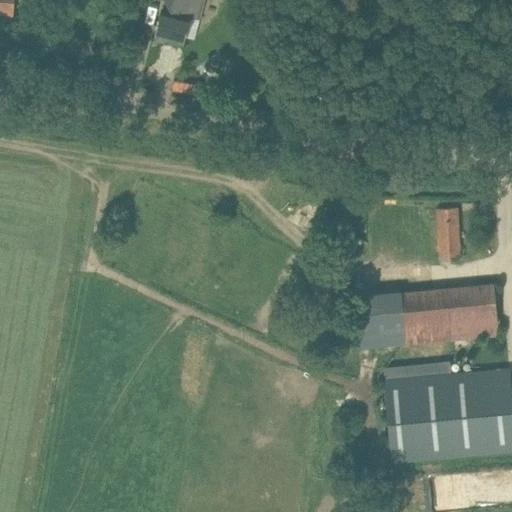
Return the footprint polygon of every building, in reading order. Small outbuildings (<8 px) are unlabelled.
[(0,0),(0,10),(13,12),(14,0),(0,0)] [(204,0),(164,0),(156,35),(183,42),(184,36),(195,39),(204,0)] [(437,207),(440,255),(460,253),(457,206),(437,207)] [(497,282),(357,291),(360,345),(500,336),(497,282)] [(451,359),(383,366),(392,463),(511,451),(511,393),(510,367),(452,373),(451,359)]
